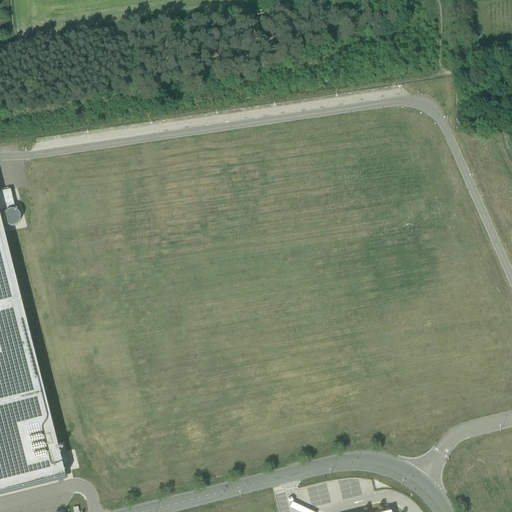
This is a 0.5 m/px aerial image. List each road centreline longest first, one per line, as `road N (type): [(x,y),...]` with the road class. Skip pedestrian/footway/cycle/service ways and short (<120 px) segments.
road 1 (unclassified): [(0,159),(414,101),(442,124),(511,283)]
road 2 (track): [(284,0),(2,44)]
road 3 (tertiary): [(147,511),(358,463),(415,483)]
road 4 (unclassified): [(511,420),(457,435),(415,483)]
